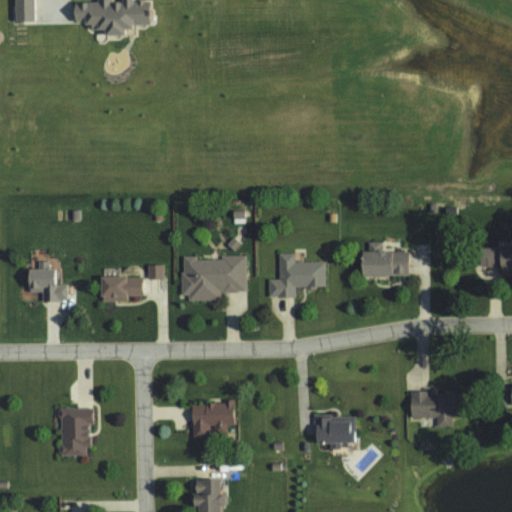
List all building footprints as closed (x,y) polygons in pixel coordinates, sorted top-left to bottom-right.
[(152,25),(151,0),(118,0),(119,0),(112,0),(111,0),(94,0),(95,2),(70,3),(70,21),(88,21),(88,29),(101,28),(101,34),(121,33),(121,25),(152,25)] [(407,250),(380,250),(380,241),(367,241),(367,250),(358,250),(358,275),(407,275),(407,250)] [(511,268),(511,246),(477,246),(476,267),(511,268)] [(325,261),(294,261),(294,252),(278,253),(278,278),(268,278),(268,296),(295,296),(295,287),(325,287),(325,261)] [(245,254),(219,255),(219,257),(181,257),(181,295),(187,295),(187,300),(219,300),(219,292),(246,292),(245,254)] [(163,264),(146,264),(146,278),(163,278),(163,264)] [(66,284),(52,284),(51,268),(24,269),(25,292),(41,291),(41,301),(66,300),(66,284)] [(98,276),(98,301),(126,301),(126,296),(142,295),(141,275),(98,276)] [(436,417),(436,427),(450,427),(450,414),(457,414),(457,391),(409,391),(409,417),(436,417)] [(190,435),(225,435),(225,425),(234,425),(233,401),(190,402),(190,435)] [(88,454),(87,424),(93,424),(92,407),(58,408),(59,455),(88,454)] [(348,416),(313,416),(313,442),(354,442),(354,430),(348,430),(348,416)] [(218,511),(218,504),(226,504),(226,493),(218,493),(218,479),(190,479),(191,504),(194,504),(194,511),(218,511)]
